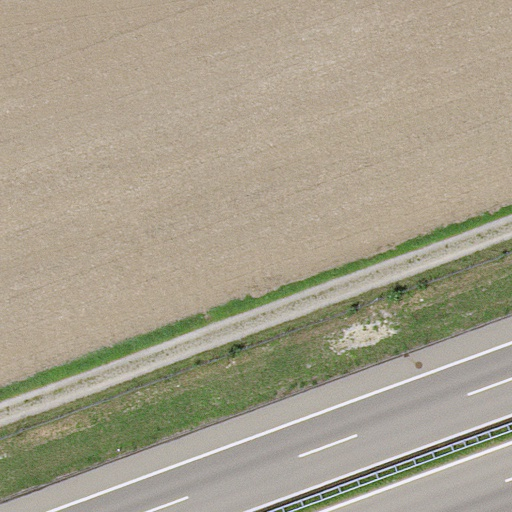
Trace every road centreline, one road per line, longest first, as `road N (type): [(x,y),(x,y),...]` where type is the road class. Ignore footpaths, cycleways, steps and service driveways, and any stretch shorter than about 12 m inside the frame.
road 1 (track): [(0,436),(511,252)]
road 2 (motorway): [(511,380),(154,511)]
